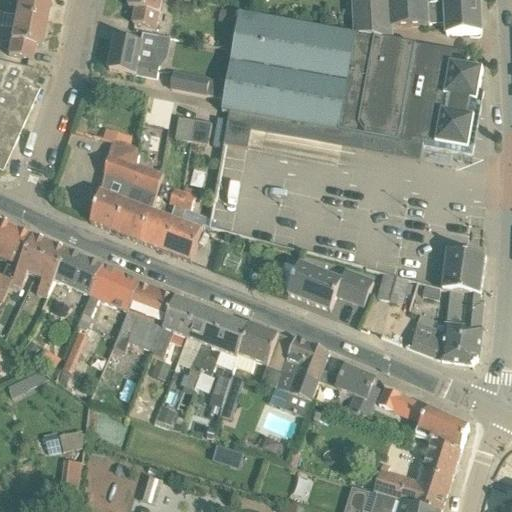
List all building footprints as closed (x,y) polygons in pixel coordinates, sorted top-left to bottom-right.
[(19,0),(16,17),(47,23),(51,0),(19,0)] [(157,30),(163,0),(131,0),(129,9),(136,10),(133,25),(157,30)] [(352,0),(354,36),(393,43),(392,30),(429,28),(429,27),(446,26),(447,38),(482,36),(480,0),(352,0)] [(237,14),(221,11),(219,23),(234,26),(237,14)] [(470,57),(393,43),(354,36),(241,16),(223,114),(230,115),(225,147),(248,151),(249,150),(227,146),(230,125),(397,155),(399,145),(473,158),(485,93),(479,92),(483,71),(468,68),(470,57)] [(42,48),(47,23),(16,17),(9,57),(32,62),(35,47),(42,48)] [(139,65),(143,46),(116,41),(110,72),(136,77),(136,76),(158,81),(160,69),(139,65)] [(0,63),(0,172),(2,174),(40,91),(24,84),(30,71),(0,63)] [(172,92),(209,98),(212,81),(175,74),(172,92)] [(84,121),(81,135),(106,141),(109,127),(84,121)] [(191,145),(195,124),(180,121),(176,143),(191,145)] [(208,148),(212,126),(195,124),(191,145),(208,148)] [(135,188),(142,170),(139,169),(133,167),(138,153),(113,144),(102,194),(92,224),(91,224),(91,226),(116,236),(130,205),(128,204),(133,190),(135,188)] [(153,214),(157,199),(164,178),(142,170),(135,188),(133,190),(128,204),(130,205),(116,236),(142,246),(153,214)] [(166,255),(187,196),(183,195),(176,192),(170,206),(176,209),(172,221),(153,214),(142,246),(166,255)] [(166,255),(192,265),(203,233),(181,225),(186,212),(192,214),(197,200),(187,196),(166,255)] [(3,224),(0,230),(0,259),(7,263),(21,232),(3,224)] [(13,270),(7,268),(3,278),(0,276),(0,303),(2,304),(10,289),(14,291),(16,286),(18,287),(40,241),(21,232),(7,263),(14,266),(13,270)] [(16,286),(14,291),(21,294),(29,276),(43,282),(41,287),(37,297),(46,301),(67,252),(40,241),(18,287),(16,286)] [(90,301),(103,269),(67,252),(46,301),(47,302),(54,284),(90,301)] [(452,295),(481,299),(486,259),(448,253),(443,294),(452,295)] [(345,273),(341,284),(300,267),(288,297),(331,314),(337,298),(364,309),(374,285),(345,273)] [(127,318),(140,285),(103,269),(90,301),(84,316),(85,317),(79,331),(87,333),(98,306),(127,318)] [(402,308),(409,284),(384,277),(377,301),(402,308)] [(154,355),(174,298),(140,285),(127,318),(113,352),(124,356),(129,345),(154,355)] [(440,291),(425,288),(423,298),(439,302),(440,291)] [(480,304),(481,299),(452,295),(447,328),(448,328),(482,332),(485,305),(480,304)] [(185,340),(197,309),(177,301),(178,299),(174,298),(154,355),(153,359),(164,363),(174,335),(185,340)] [(200,346),(191,372),(202,377),(223,319),(197,309),(185,340),(200,346)] [(448,328),(447,328),(419,317),(416,334),(412,352),(442,364),(473,369),(479,364),(483,332),(482,332),(448,328)] [(237,360),(248,328),(223,319),(202,377),(212,381),(222,354),(237,360)] [(286,360),(286,361),(293,343),(250,327),(250,329),(248,328),(237,360),(234,369),(252,376),(257,365),(268,369),(261,386),(276,390),(280,378),(279,378),(286,360)] [(89,342),(79,338),(63,374),(73,378),(89,342)] [(324,373),(328,362),(330,355),(296,342),(282,377),(275,392),(277,393),(288,396),(282,412),(295,417),(306,420),(312,403),(319,385),(324,373)] [(165,383),(169,372),(155,368),(152,379),(165,383)] [(369,420),(381,392),(373,389),(376,381),(347,369),(342,381),(324,373),(319,385),(338,392),(355,399),(349,414),(369,420)] [(189,379),(185,390),(195,394),(202,377),(191,372),(189,379)] [(222,411),(231,383),(220,379),(211,407),(222,411)] [(433,443),(462,453),(470,430),(387,392),(381,409),(421,426),(417,437),(433,443)] [(232,423),(238,406),(225,402),(222,411),(223,411),(220,419),(232,423)] [(177,415),(164,410),(158,424),(171,429),(177,415)] [(61,454),(59,442),(57,435),(46,438),(50,456),(52,456),(61,454)] [(442,511),(462,453),(433,443),(419,485),(381,473),(380,477),(381,477),(374,496),(377,497),(380,498),(391,501),(403,505),(424,511),(442,511)] [(231,469),(236,454),(219,449),(214,464),(231,469)] [(80,494),(83,466),(65,464),(62,491),(80,494)] [(297,497),(307,500),(314,478),(304,475),(297,497)] [(424,511),(403,505),(391,501),(380,498),(377,497),(373,511),(424,511)]
